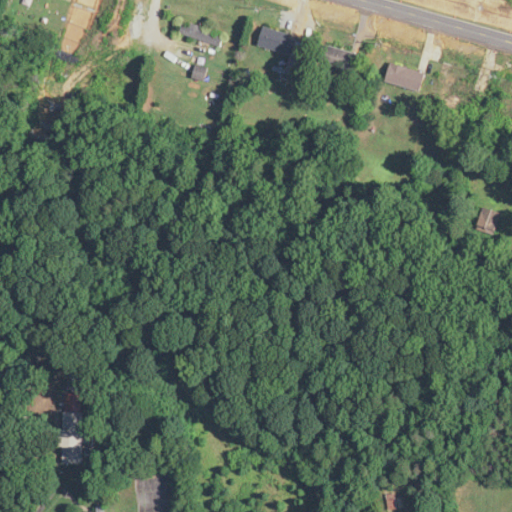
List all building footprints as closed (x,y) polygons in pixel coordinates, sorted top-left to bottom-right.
[(112,46),(130,51),(137,27),(119,22),(112,46)] [(226,37),(186,24),(183,34),(223,47),(226,37)] [(262,48),(306,58),(311,39),(267,28),(262,48)] [(357,73),(363,55),(328,43),(322,61),(357,73)] [(429,74),(394,66),(390,84),(425,91),(429,74)] [(480,110),(487,90),(453,79),(446,99),(480,110)] [(511,119),(511,97),(509,96),(501,115),(511,119)] [(506,215),(490,208),(480,228),(497,236),(506,215)] [(89,465),(90,412),(66,412),(64,464),(89,465)] [(398,498),(390,499),(392,509),(399,508),(398,498)]
